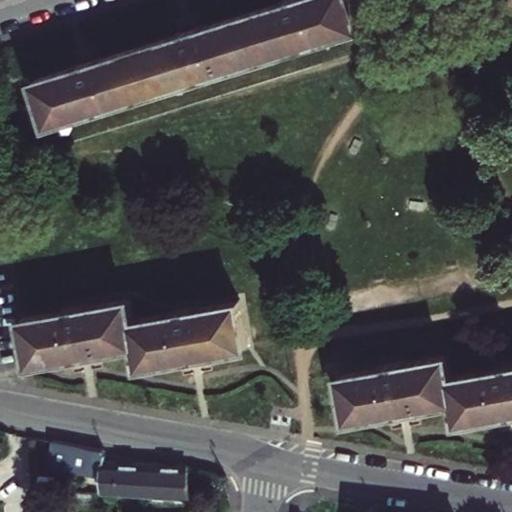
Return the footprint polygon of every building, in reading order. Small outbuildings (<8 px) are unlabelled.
[(359,21),(352,0),(273,0),(241,10),(255,54),(359,21)] [(137,43),(151,86),(255,54),(241,10),(195,24),(137,43)] [(151,86),(137,43),(82,60),(33,76),(47,120),(151,86)] [(97,344),(138,336),(134,316),(130,293),(24,313),(31,356),(69,349),(90,345),(97,344)] [(142,359),(179,352),(192,349),(207,346),(250,339),(242,295),(134,316),(138,336),(142,359)] [(453,371),(449,348),(343,367),(352,412),(392,405),(402,404),(420,400),(458,394),(453,371)] [(461,414),(502,406),(511,404),(511,359),(453,371),(458,394),(461,414)] [(104,456),(103,444),(78,439),(52,434),(47,461),(104,471),(106,483),(191,486),(188,460),(104,456)] [(56,484),(56,472),(38,472),(39,483),(56,484)] [(197,511),(197,499),(124,500),(124,511),(197,511)]
